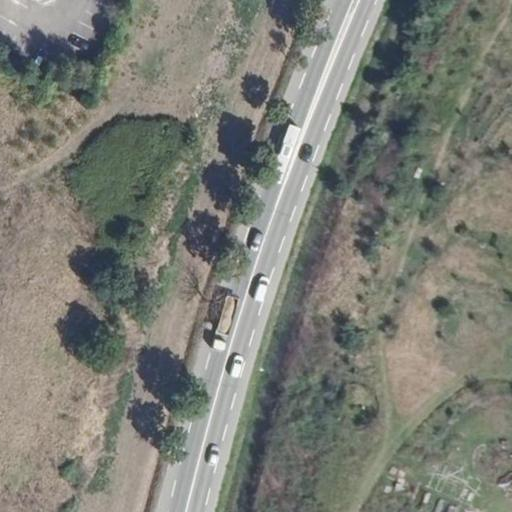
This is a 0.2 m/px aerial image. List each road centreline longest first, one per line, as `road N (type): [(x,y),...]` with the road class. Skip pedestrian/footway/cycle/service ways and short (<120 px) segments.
road 1 (primary): [(220,511),(290,263),(387,0)]
road 2 (primary): [(337,0),(271,173),(172,511)]
road 3 (primary): [(186,511),(277,197),(344,24)]
